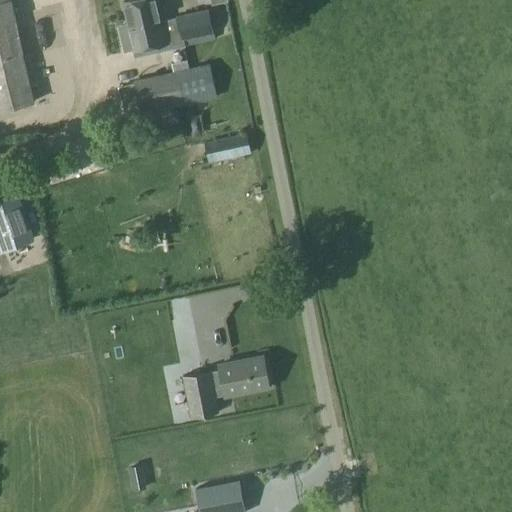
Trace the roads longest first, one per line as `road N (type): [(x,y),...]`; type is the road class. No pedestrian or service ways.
road 1 (unclassified): [(349,511),(247,0)]
road 2 (unknown): [(0,168),(58,147),(89,115),(85,0)]
